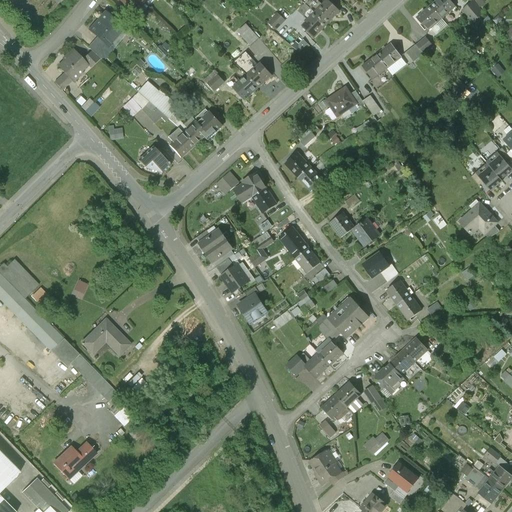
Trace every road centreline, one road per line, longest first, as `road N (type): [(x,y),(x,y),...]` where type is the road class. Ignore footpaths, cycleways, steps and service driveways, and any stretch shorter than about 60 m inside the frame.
road 1 (residential): [(249,135),(332,257),(393,325),(276,431)]
road 2 (residential): [(276,431),(234,339),(157,220)]
road 3 (residential): [(249,135),(396,0)]
road 4 (unclassified): [(91,134),(0,226)]
road 5 (residential): [(157,220),(249,135)]
